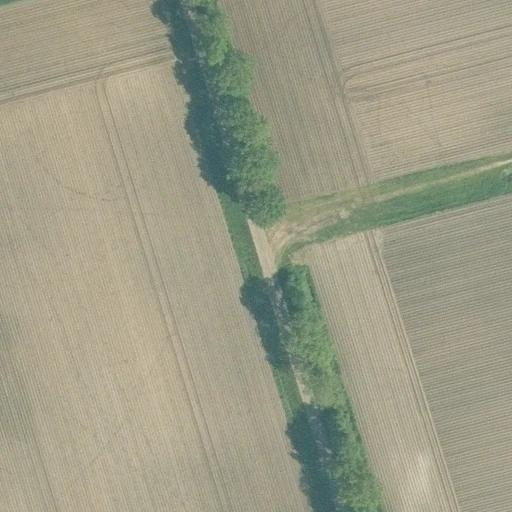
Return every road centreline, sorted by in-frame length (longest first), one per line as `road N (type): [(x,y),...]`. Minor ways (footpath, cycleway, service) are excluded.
road 1 (unclassified): [(343,511),(256,230)]
road 2 (track): [(256,230),(511,157)]
road 3 (unclassified): [(187,0),(256,230)]
